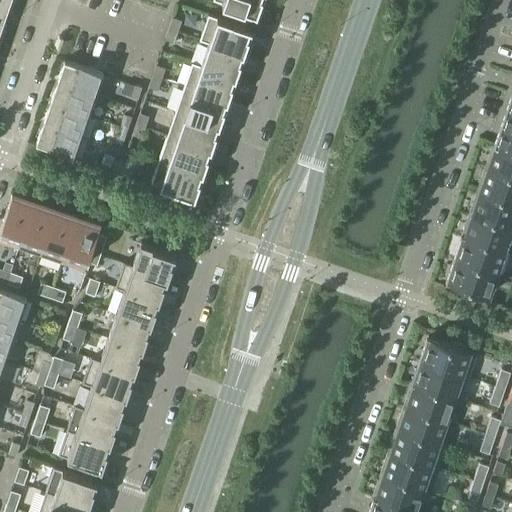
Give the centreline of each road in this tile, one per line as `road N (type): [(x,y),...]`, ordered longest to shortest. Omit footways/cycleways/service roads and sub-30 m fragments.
road 1 (residential): [(124,511),(301,0)]
road 2 (residential): [(327,511),(503,0)]
road 3 (secondary): [(323,124),(259,260),(241,359),(188,511)]
road 4 (secondary): [(203,511),(297,265),(323,124)]
road 5 (residential): [(50,0),(0,147)]
road 6 (secondary): [(366,0),(323,124)]
